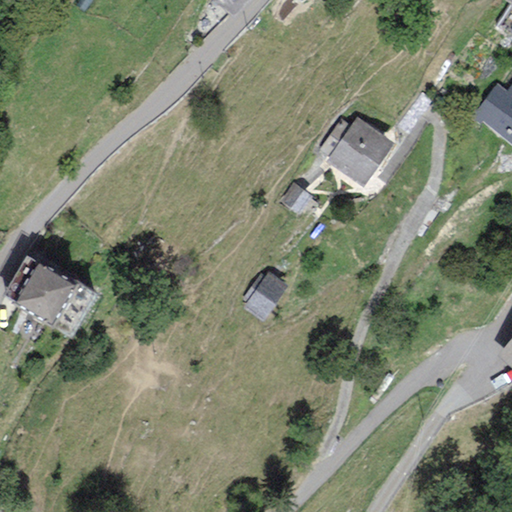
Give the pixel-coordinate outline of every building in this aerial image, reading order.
[(226,0),(235,8),(242,0),(226,0)] [(498,84),(476,110),(511,140),(511,94),(511,95),(498,84)] [(360,121),(333,159),(363,180),(390,142),(360,121)] [(312,183),(298,203),(316,216),(330,195),(312,183)] [(43,271),(18,315),(59,338),(84,294),(43,271)] [(265,275),(246,300),(265,314),(284,289),(265,275)]
